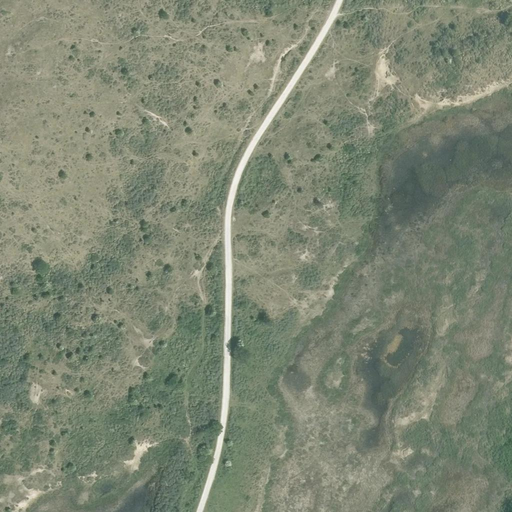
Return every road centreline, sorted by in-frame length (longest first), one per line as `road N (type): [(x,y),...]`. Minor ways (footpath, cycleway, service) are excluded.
road 1 (unknown): [(183,511),(181,498),(199,476),(186,384),(202,350),(198,274),(219,238),(219,182),(247,120),(275,91),(280,59),(304,43),(325,0)]
road 2 (track): [(331,18),(230,178),(221,421),(196,511)]
